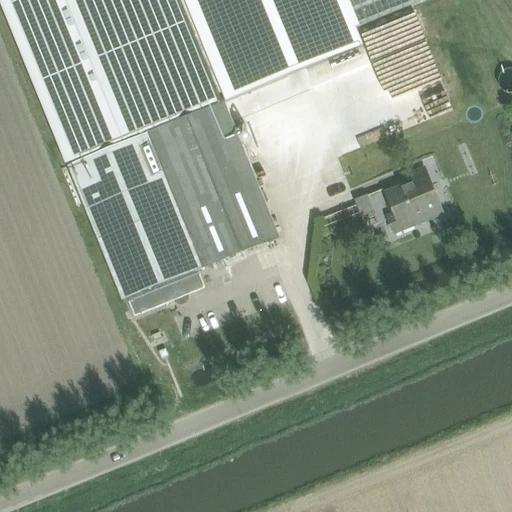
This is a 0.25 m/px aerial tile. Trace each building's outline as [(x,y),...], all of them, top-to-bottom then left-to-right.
[(0,0),(0,3),(66,167),(68,166),(224,104),(362,48),(354,29),(426,0),(0,0)] [(423,129),(499,106),(485,60),(402,85),(405,94),(404,95),(410,114),(401,116),(404,126),(414,123),(415,123),(421,121),(423,129)] [(264,95),(232,108),(245,140),(277,127),(264,95)] [(349,99),(343,118),(355,122),(361,103),(349,99)] [(224,104),(68,166),(123,301),(128,299),(135,318),(206,289),(198,271),(279,238),(224,104)] [(412,184),(386,194),(395,216),(388,218),(395,234),(443,214),(428,177),(425,169),(409,176),(412,184)]
